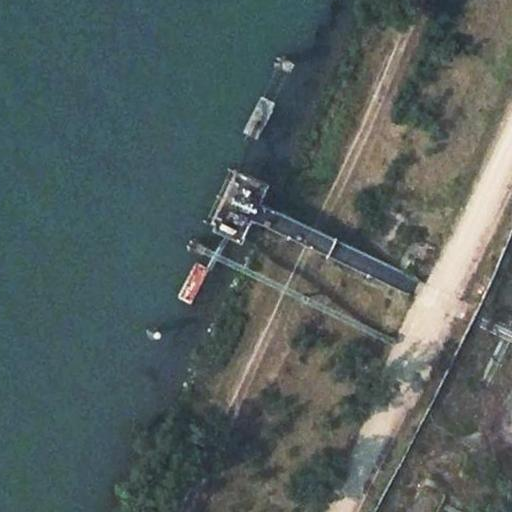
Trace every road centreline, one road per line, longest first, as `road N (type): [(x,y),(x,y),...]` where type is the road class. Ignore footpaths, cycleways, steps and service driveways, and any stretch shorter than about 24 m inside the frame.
road 1 (track): [(178,511),(330,212),(419,0)]
road 2 (track): [(337,511),(441,311),(511,138)]
